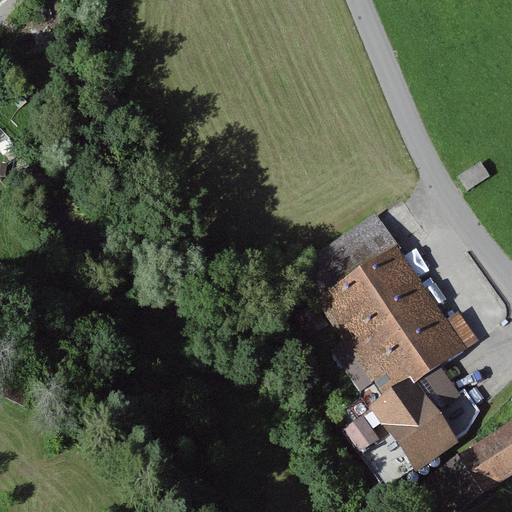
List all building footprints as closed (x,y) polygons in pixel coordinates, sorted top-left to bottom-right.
[(322,299),(402,250),(378,213),(300,262),(322,299)] [(462,347),(402,250),(322,299),(384,397),(417,375),(462,347)] [(464,446),(417,375),(384,397),(372,404),(419,475),(464,446)] [(461,511),(511,479),(511,414),(464,446),(419,475),(412,479),(433,511),(461,511)] [(344,436),(355,452),(375,440),(364,423),(344,436)]
